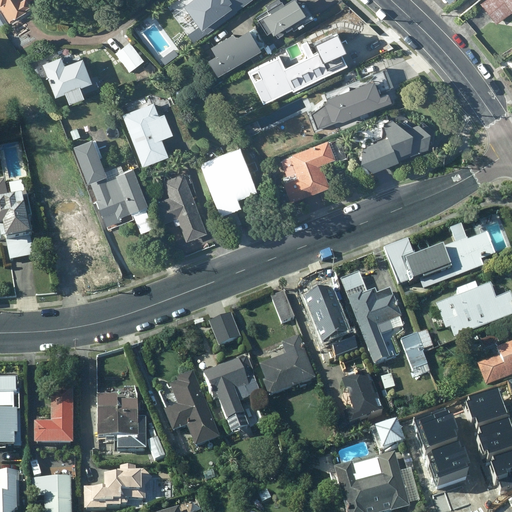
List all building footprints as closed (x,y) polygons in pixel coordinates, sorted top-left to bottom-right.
[(0,0),(0,4),(10,23),(33,10),(28,0),(0,0)] [(189,0),(183,5),(201,29),(190,37),(195,43),(254,0),(189,0)] [(267,34),(271,31),(273,34),(275,33),(277,38),(287,31),(292,28),(293,30),(298,27),(299,28),(304,25),(303,24),(314,17),(304,1),(298,4),(295,0),(290,0),(284,4),(282,1),(257,17),(267,34)] [(497,25),(511,13),(511,0),(485,0),(480,4),(497,25)] [(183,54),(152,13),(132,28),(163,69),(183,54)] [(208,60),(217,76),(261,51),(249,30),(235,37),(233,34),(210,47),(215,55),(208,60)] [(259,74),(271,97),(311,76),(314,81),(319,79),(320,80),(340,70),(334,59),(338,57),(328,36),(310,45),(315,55),(302,61),(300,58),(289,63),(290,66),(285,69),(281,63),(259,74)] [(145,62),(130,43),(116,55),(130,73),(145,62)] [(62,57),(44,64),(56,97),(66,94),(70,105),(87,99),(83,87),(94,83),(84,57),(64,64),(62,57)] [(391,101),(388,93),(380,96),(379,93),(393,87),(386,69),(324,92),(327,101),(324,105),(312,114),(317,127),(318,130),(335,123),(333,120),(343,121),(391,101)] [(156,100),(123,113),(144,164),(165,155),(158,139),(174,132),(167,114),(162,116),(156,100)] [(388,136),(362,147),(359,162),(372,171),(428,149),(431,134),(418,124),(406,129),(393,120),(382,124),(388,136)] [(76,127),(68,131),(73,143),(82,139),(76,127)] [(93,140),(77,146),(107,227),(150,211),(133,164),(105,174),(93,140)] [(291,155),(292,156),(280,161),(286,176),(282,178),(284,183),(283,184),(290,203),(330,187),(321,165),(335,159),(328,141),(291,155)] [(253,189),(240,156),(221,164),(218,158),(203,164),(207,175),(208,174),(223,211),(237,205),(233,197),(253,189)] [(59,182),(56,168),(43,171),(46,185),(59,182)] [(180,225),(186,242),(208,234),(185,173),(162,182),(168,197),(158,201),(166,223),(173,221),(175,227),(180,225)] [(5,180),(0,180),(0,233),(3,233),(9,263),(33,258),(21,198),(9,201),(5,180)] [(86,224),(59,231),(62,242),(48,245),(55,274),(106,262),(100,235),(89,237),(86,224)] [(407,243),(384,252),(399,289),(410,285),(411,289),(419,286),(423,295),(484,270),(482,265),(495,260),(485,235),(467,243),(461,227),(449,232),(454,244),(414,261),(407,243)] [(358,276),(340,283),(348,304),(366,296),(358,276)] [(490,290),(434,312),(444,336),(451,333),(454,343),(511,319),(511,301),(510,298),(496,304),(490,290)] [(283,293),(270,299),(282,327),(295,321),(283,293)] [(348,304),(346,305),(372,374),(394,366),(385,342),(405,335),(390,294),(375,299),(373,294),(366,296),(348,304)] [(334,297),(306,309),(322,345),(329,342),(335,357),(356,348),(334,297)] [(229,317),(209,324),(218,351),(239,343),(229,317)] [(427,332),(400,342),(411,373),(428,367),(423,353),(433,350),(427,332)] [(496,336),(480,342),(474,345),(478,355),(500,347),(496,336)] [(300,340),(282,347),(286,357),(262,367),(269,383),(264,385),(269,399),(316,380),(300,340)] [(499,361),(477,370),(485,389),(511,378),(511,346),(496,353),(499,361)] [(241,358),(200,373),(210,402),(215,400),(224,424),(244,417),(234,390),(245,386),(243,379),(248,377),(241,358)] [(175,404),(161,409),(171,436),(180,432),(188,452),(218,440),(191,372),(178,377),(179,382),(168,386),(175,404)] [(390,376),(379,380),(385,393),(395,388),(390,376)] [(344,417),(349,428),(382,414),(366,378),(341,389),(352,414),(344,417)] [(22,382),(0,382),(0,453),(24,453),(22,382)] [(498,386),(466,396),(477,429),(508,418),(498,386)] [(52,424),(34,424),(34,448),(74,448),(74,387),(52,388),(52,424)] [(118,392),(97,392),(98,442),(136,441),(136,400),(118,400),(118,392)] [(446,407),(414,418),(425,450),(456,440),(446,407)] [(511,428),(508,418),(477,429),(488,461),(511,452),(511,428)] [(395,423),(374,432),(383,453),(404,444),(395,423)] [(163,459),(154,438),(147,441),(156,462),(163,459)] [(456,440),(425,450),(436,482),(467,472),(456,440)] [(511,452),(488,461),(497,489),(511,484),(511,452)] [(350,466),(331,472),(342,511),(399,511),(412,508),(396,455),(375,461),(381,479),(357,486),(350,466)] [(136,467),(121,467),(121,474),(105,475),(106,487),(106,494),(92,494),(93,509),(126,508),(128,503),(147,502),(147,484),(153,478),(145,471),(136,471),(136,467)] [(0,511),(17,511),(17,507),(23,507),(22,470),(0,470),(0,511)] [(296,474),(285,478),(290,490),(300,485),(296,474)] [(72,511),(72,477),(33,477),(33,495),(46,496),(45,511),(72,511)]
